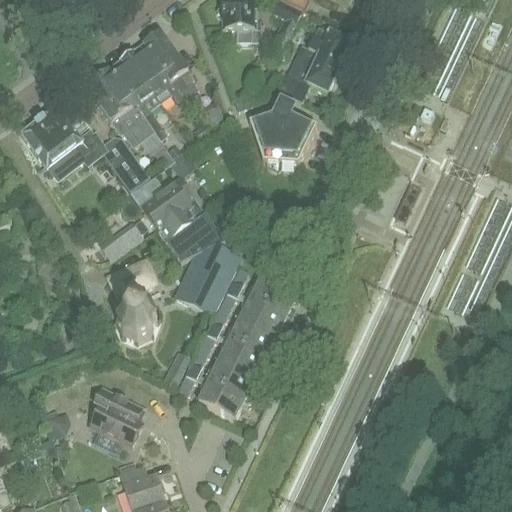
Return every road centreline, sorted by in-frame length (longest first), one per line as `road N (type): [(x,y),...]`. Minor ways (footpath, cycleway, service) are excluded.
road 1 (residential): [(0,117),(156,0)]
road 2 (residential): [(330,207),(380,230),(408,164),(362,141)]
road 3 (residential): [(421,0),(362,141)]
